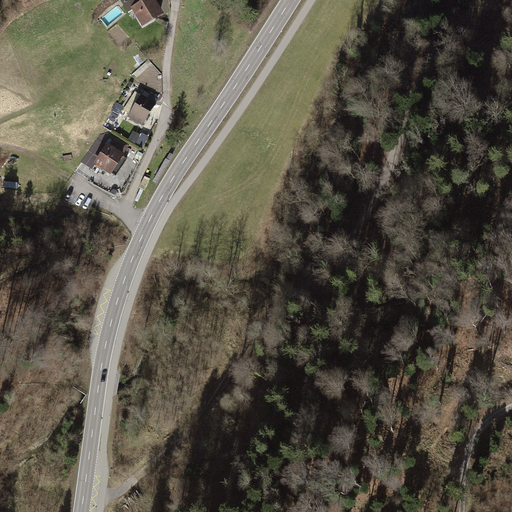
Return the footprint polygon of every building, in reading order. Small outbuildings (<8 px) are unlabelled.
[(144,31),(165,19),(153,0),(129,0),(122,4),(130,18),(135,16),(144,31)] [(136,95),(124,115),(145,127),(156,107),(136,95)] [(139,137),(133,133),(129,139),(135,143),(139,137)] [(96,157),(106,141),(98,136),(88,152),(96,157)] [(94,166),(115,178),(127,159),(106,146),(94,166)] [(135,152),(133,156),(139,160),(142,156),(135,152)] [(169,161),(166,159),(154,180),(158,182),(169,161)]
